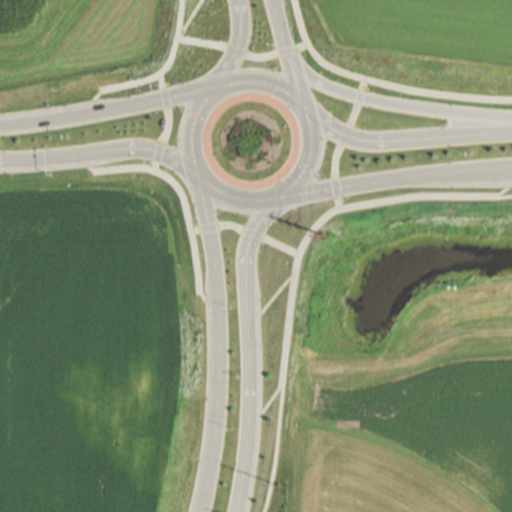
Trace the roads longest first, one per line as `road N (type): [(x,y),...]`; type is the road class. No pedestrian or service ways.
road 1 (secondary): [(188,133),(203,184),(239,204),(260,204),(296,186),(313,149),(304,110),(274,84),(254,80),(216,90),(188,133)]
road 2 (secondary): [(511,116),(358,96),(294,69)]
road 3 (secondary): [(216,90),(0,126)]
road 4 (secondary): [(511,134),(376,141),(341,133),(304,110)]
road 5 (secondary): [(217,310),(214,402),(196,511)]
road 6 (secondary): [(0,164),(126,153),(193,168)]
road 7 (secondary): [(236,511),(248,440),(250,327)]
road 8 (secondary): [(279,198),(437,175)]
road 9 (secondary): [(250,327),(249,239),(279,198)]
road 10 (secondary): [(203,184),(217,310)]
